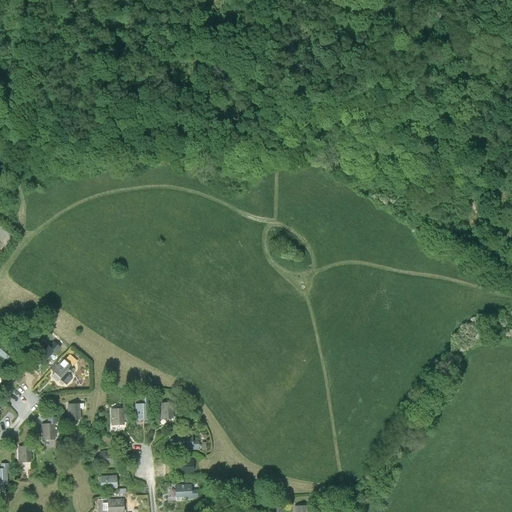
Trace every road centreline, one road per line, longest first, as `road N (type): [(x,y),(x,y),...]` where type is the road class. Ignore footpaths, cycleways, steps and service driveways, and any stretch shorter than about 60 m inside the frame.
road 1 (track): [(511,238),(486,219),(428,137),(229,63)]
road 2 (track): [(229,63),(40,0)]
